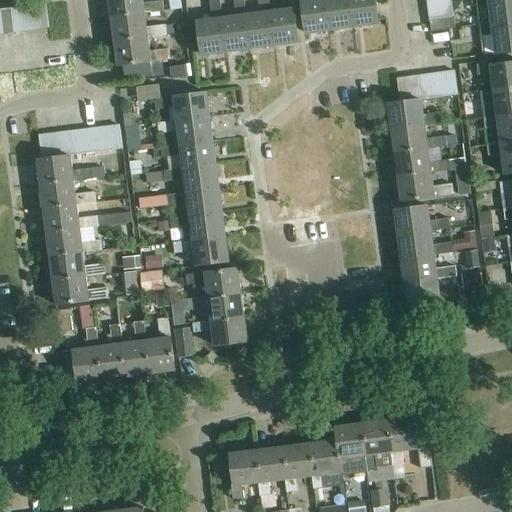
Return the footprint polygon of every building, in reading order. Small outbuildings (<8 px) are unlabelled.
[(108,0),(111,18),(145,14),(145,15),(164,12),(162,2),(143,4),(142,0),(108,0)] [(222,20),(223,20),(220,0),(210,2),(212,21),(197,23),(202,56),(226,53),(222,20)] [(233,0),(236,18),(223,20),(222,20),(226,53),(250,50),(246,16),(244,0),(233,0)] [(258,0),(260,15),(246,16),(250,50),(275,46),(270,13),(268,0),(258,0)] [(282,0),(284,11),(270,13),(275,46),(299,43),(293,0),(282,0)] [(325,0),(308,0),(301,1),(306,34),(330,31),(325,0)] [(325,0),(330,31),(354,28),(350,0),(325,0)] [(350,0),(354,28),(379,25),(375,0),(350,0)] [(452,4),(451,0),(426,0),(428,9),(452,6),(452,4)] [(511,0),(495,0),(490,1),(489,0),(476,0),(477,10),(491,8),(493,24),(493,28),(511,25),(511,0)] [(463,2),(452,4),(452,6),(453,15),(465,13),(463,2)] [(34,6),(38,30),(49,29),(46,5),(34,6)] [(38,30),(34,6),(23,8),(26,32),(38,30)] [(452,6),(428,9),(430,21),(453,18),(453,15),(452,6)] [(23,8),(11,10),(14,33),(26,32),(23,8)] [(14,33),(11,10),(0,11),(0,12),(3,35),(14,33)] [(146,28),(145,15),(145,14),(111,18),(114,42),(148,38),(148,39),(167,36),(166,26),(146,28)] [(455,29),(453,18),(430,21),(431,33),(455,29)] [(511,25),(493,28),(493,24),(479,26),(481,37),(494,35),(497,55),(511,53),(511,25)] [(150,52),(148,39),(148,38),(114,42),(118,67),(170,60),(169,50),(150,52)] [(494,94),(511,91),(511,63),(491,66),(491,64),(476,66),(478,76),(491,75),(493,91),(494,94)] [(171,80),(186,78),(184,66),(169,68),(171,80)] [(458,96),(455,72),(443,74),(446,97),(458,96)] [(443,74),(431,75),(435,99),(446,97),(443,74)] [(435,99),(431,75),(420,77),(423,100),(435,99)] [(420,77),(409,78),(412,102),(421,101),(423,100),(420,77)] [(412,102),(409,78),(397,80),(400,103),(412,102)] [(511,91),(494,94),(493,91),(480,92),(481,103),(495,101),(497,118),(497,121),(511,118),(511,91)] [(210,118),(207,93),(154,100),(156,111),(175,108),(177,122),(210,118)] [(421,101),(412,102),(400,103),(400,104),(388,105),(391,130),(424,125),(425,126),(444,124),(442,113),(423,116),(421,101)] [(130,114),(123,115),(125,128),(136,127),(138,127),(136,117),(130,114)] [(177,122),(158,124),(159,135),(178,132),(180,146),(213,142),(210,118),(177,122)] [(511,118),(497,121),(497,118),(483,119),(485,130),(498,128),(500,144),(501,148),(511,146),(511,118)] [(426,140),(425,126),(424,125),(391,130),(395,154),(428,149),(428,150),(447,147),(446,137),(426,140)] [(111,151),(123,150),(119,126),(108,128),(111,151)] [(136,127),(125,128),(128,153),(140,151),(136,127)] [(108,128),(96,129),(99,153),(111,151),(108,128)] [(99,153),(96,129),(85,131),(88,154),(99,153)] [(88,154),(85,131),(73,132),(76,156),(88,154)] [(76,156),(73,132),(62,134),(65,157),(70,157),(76,156)] [(62,134),(50,135),(53,159),(65,157),(62,134)] [(53,159),(50,135),(39,136),(42,160),(53,159)] [(461,135),(446,137),(447,147),(463,145),(461,135)] [(180,146),(161,148),(162,158),(181,156),(183,170),(216,166),(213,142),(180,146)] [(511,146),(501,148),(500,144),(487,146),(488,157),(502,155),(504,175),(511,174),(511,146)] [(428,149),(395,154),(398,178),(431,173),(431,174),(450,171),(450,170),(466,168),(465,159),(430,164),(428,150),(428,149)] [(70,157),(65,157),(53,159),(42,160),(37,161),(40,186),(74,181),(74,182),(93,180),(92,169),(72,172),(70,157)] [(216,166),(183,170),(164,172),(165,182),(184,180),(186,194),(219,189),(216,166)] [(104,168),(92,169),(93,180),(106,178),(104,168)] [(164,172),(146,174),(148,185),(165,182),(164,172)] [(431,173),(398,178),(401,202),(453,195),(452,185),(433,188),(431,174),(431,173)] [(74,181),(40,186),(44,210),(77,205),(77,206),(96,204),(95,193),(76,196),(74,182),(74,181)] [(511,182),(500,184),(503,210),(511,209),(511,182)] [(219,189),(186,194),(167,196),(168,206),(188,204),(189,218),(222,213),(219,189)] [(79,220),(77,206),(77,205),(44,210),(47,233),(80,229),(80,230),(99,227),(98,217),(79,220)] [(428,207),(394,211),(398,236),(431,231),(431,232),(450,230),(449,219),(430,222),(428,207)] [(511,209),(503,210),(505,221),(511,220),(511,209)] [(481,240),(495,238),(492,212),(478,214),(481,240)] [(131,213),(98,217),(99,227),(133,223),(131,213)] [(222,213),(189,218),(170,220),(172,230),(191,228),(192,241),(193,242),(226,238),(222,213)] [(169,221),(158,223),(159,232),(170,231),(169,221)] [(80,229),(47,233),(50,257),(83,253),(83,254),(102,251),(101,241),(82,244),(80,230),(80,229)] [(431,231),(398,236),(401,260),(434,255),(434,256),(453,253),(452,243),(433,246),(431,232),(431,231)] [(474,232),(463,233),(464,241),(452,243),(453,253),(477,250),(474,232)] [(193,242),(192,241),(173,244),(175,254),(194,252),(196,267),(229,263),(226,238),(193,242)] [(494,241),(482,242),(483,253),(495,252),(494,241)] [(83,253),(50,257),(53,281),(86,277),(86,278),(105,275),(104,265),(85,268),(83,254),(83,253)] [(436,270),(434,256),(434,255),(401,260),(404,284),(437,279),(437,280),(457,277),(455,267),(436,270)] [(161,257),(146,259),(147,270),(163,268),(161,257)] [(465,260),(467,274),(481,272),(479,258),(465,260)] [(139,259),(122,260),(123,273),(140,271),(139,259)] [(208,298),(241,294),(238,269),(186,276),(187,286),(206,284),(208,298)] [(162,272),(140,275),(142,293),(164,291),(162,272)] [(463,290),(483,287),(481,273),(461,276),(463,290)] [(88,292),(86,278),(86,277),(53,281),(56,306),(108,299),(107,289),(88,292)] [(437,279),(404,284),(407,308),(460,301),(458,291),(439,294),(437,280),(437,279)] [(155,294),(157,309),(171,307),(170,303),(169,292),(155,294)] [(208,298),(189,300),(190,310),(209,308),(211,322),(244,318),(241,294),(208,298)] [(180,301),(170,303),(171,307),(171,313),(182,312),(180,301)] [(503,305),(491,307),(492,321),(505,320),(503,305)] [(76,309),(77,322),(85,321),(94,320),(93,307),(76,309)] [(211,322),(192,324),(193,334),(212,332),(214,347),(247,342),(244,318),(211,322)] [(160,340),(147,342),(146,342),(150,375),(175,372),(168,319),(158,321),(160,340)] [(94,320),(85,321),(86,330),(96,329),(94,320)] [(136,343),(123,345),(122,345),(126,378),(150,375),(146,342),(147,342),(144,322),(134,324),(136,343)] [(112,346),(99,348),(98,348),(102,381),(126,378),(122,345),(123,345),(120,325),(110,327),(112,346)] [(193,357),(190,328),(175,330),(178,359),(193,357)] [(98,348),(99,348),(96,329),(86,330),(89,349),(73,351),(78,384),(102,381),(98,348)] [(420,435),(417,417),(390,421),(394,453),(391,453),(392,466),(403,465),(401,452),(418,450),(420,469),(432,468),(427,434),(420,435)] [(392,466),(391,453),(394,453),(390,421),(363,424),(367,456),(364,457),(366,470),(392,466)] [(367,456),(363,424),(335,428),(337,441),(338,441),(342,473),(353,472),(352,464),(349,465),(348,459),(364,457),(367,456)] [(338,441),(337,441),(311,444),(315,476),(312,477),(313,490),(324,489),(322,475),(342,473),(338,441)] [(315,476),(311,444),(284,448),(288,480),(285,480),(287,493),(297,492),(296,479),(312,477),(315,476)] [(284,448),(257,451),(261,483),(258,484),(260,497),(271,496),(269,482),(285,480),(288,480),(284,448)] [(261,483),(257,451),(230,455),(234,486),(231,486),(233,500),(244,499),(242,486),(258,484),(261,483)] [(387,489),(369,491),(372,510),(390,507),(387,489)] [(348,511),(365,511),(364,501),(347,503),(348,511)]
